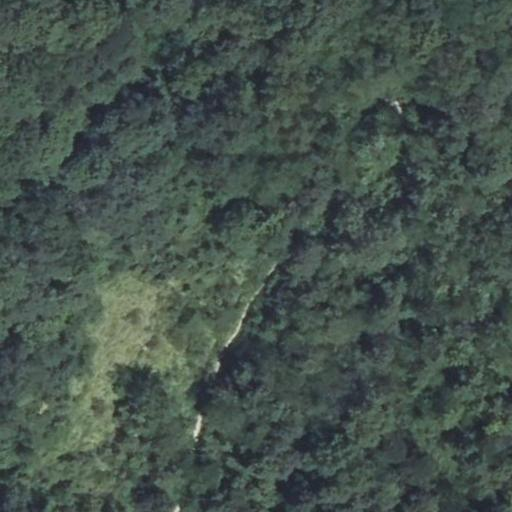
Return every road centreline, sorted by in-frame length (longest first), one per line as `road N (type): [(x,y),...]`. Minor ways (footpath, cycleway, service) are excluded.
road 1 (track): [(407,100),(391,90),(376,93),(293,136),(250,146),(176,126),(34,157),(0,185)]
road 2 (track): [(206,387),(250,287),(404,114),(407,100)]
road 3 (track): [(201,0),(133,60),(97,107),(63,123),(34,157)]
